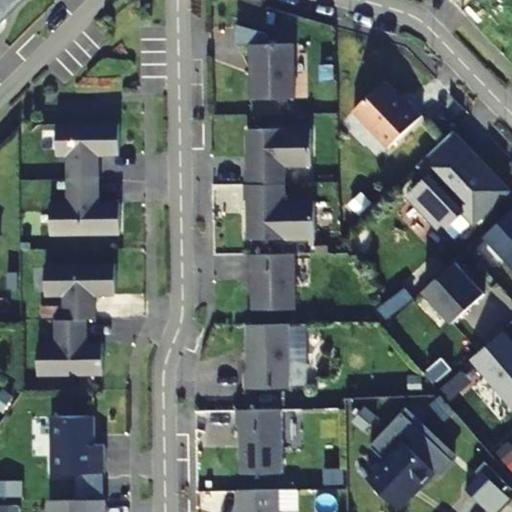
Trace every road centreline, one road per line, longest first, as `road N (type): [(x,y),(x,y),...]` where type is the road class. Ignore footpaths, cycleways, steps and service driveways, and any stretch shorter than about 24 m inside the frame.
road 1 (residential): [(176,0),(181,312),(160,365),(162,511)]
road 2 (residential): [(511,113),(426,24),(360,0)]
road 3 (residential): [(100,0),(0,100)]
